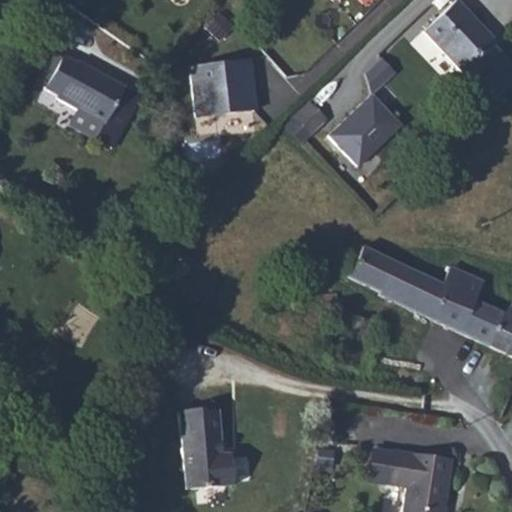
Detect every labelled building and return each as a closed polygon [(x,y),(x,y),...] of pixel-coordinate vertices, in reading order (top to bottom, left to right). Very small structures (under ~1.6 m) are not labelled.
[(480,34),(483,31),(455,0),(422,32),(482,94),(511,67),(488,42),(480,34)] [(491,39),(483,31),(480,34),(488,42),(491,39)] [(43,83),(58,56),(42,48),(27,74),(43,83)] [(61,56),(43,90),(56,97),(55,99),(75,110),(101,124),(93,140),(111,149),(139,96),(75,61),(74,64),(61,56)] [(254,111),(247,61),(189,68),(195,119),(254,111)] [(399,126),(370,95),(326,137),(356,167),(399,126)] [(323,121),(307,105),(284,127),(300,144),(323,121)] [(101,124),(75,110),(66,125),(93,140),(101,124)] [(377,295),(487,347),(501,314),(472,301),(481,281),(448,267),(440,285),(350,242),(344,255),(355,260),(346,278),(378,293),(377,295)] [(511,302),(501,314),(487,347),(511,357),(511,302)] [(82,343),(95,319),(70,306),(57,330),(82,343)] [(358,371),(371,322),(349,316),(336,365),(358,371)] [(189,472),(190,490),(231,486),(228,454),(223,455),(219,455),(218,442),(215,411),(199,413),(199,410),(176,412),(182,473),(189,472)] [(328,467),(329,452),(317,451),(315,465),(328,467)] [(441,511),(449,460),(390,451),(385,486),(404,489),(400,511),(441,511)]
